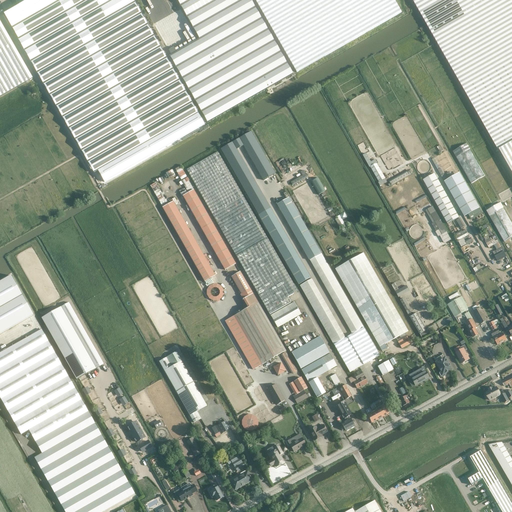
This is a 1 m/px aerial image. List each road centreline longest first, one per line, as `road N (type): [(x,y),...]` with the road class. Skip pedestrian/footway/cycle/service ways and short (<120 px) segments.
road 1 (unclassified): [(240,511),(511,361)]
road 2 (track): [(300,511),(315,489),(453,419),(511,414)]
